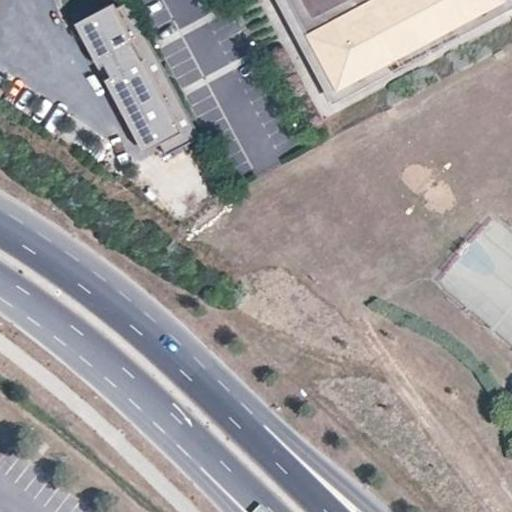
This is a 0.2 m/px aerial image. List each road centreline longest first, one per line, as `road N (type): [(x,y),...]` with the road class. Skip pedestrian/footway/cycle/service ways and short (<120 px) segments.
road 1 (primary): [(377,511),(167,330),(90,294)]
road 2 (primary): [(328,511),(90,294)]
road 3 (primary): [(83,336),(274,511)]
road 4 (primary): [(83,336),(105,377),(231,511)]
